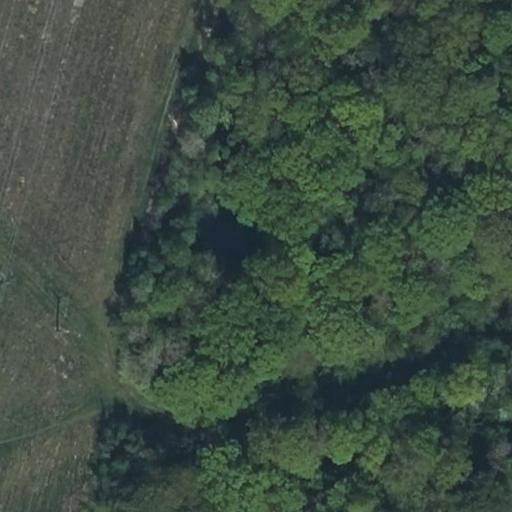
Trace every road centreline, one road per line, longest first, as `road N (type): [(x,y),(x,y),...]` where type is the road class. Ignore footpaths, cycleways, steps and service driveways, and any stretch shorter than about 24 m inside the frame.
road 1 (track): [(217,0),(77,511)]
road 2 (track): [(0,218),(122,344)]
